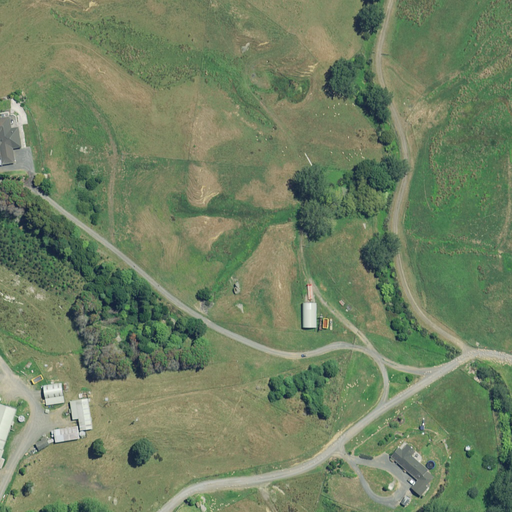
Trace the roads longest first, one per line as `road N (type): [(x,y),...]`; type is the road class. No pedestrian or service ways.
road 1 (unknown): [(432,371),(354,344),(283,351),(218,326),(40,190),(0,175)]
road 2 (unknown): [(432,371),(310,461),(204,481),(157,511)]
road 3 (unknown): [(0,357),(31,398),(0,486)]
